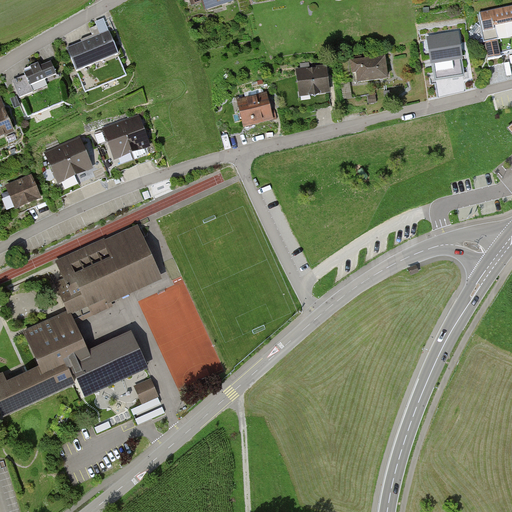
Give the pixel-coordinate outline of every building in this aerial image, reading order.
[(191,0),(195,9),(207,5),(210,13),(240,4),(239,0),(191,0)] [(511,7),(480,14),(478,15),(484,43),(486,43),(489,56),(489,59),(488,59),(489,67),(493,66),(500,65),(504,64),(502,56),(502,53),(511,51),(511,7)] [(94,38),(68,49),(85,90),(101,84),(100,82),(121,74),(114,56),(119,54),(109,32),(101,35),(97,26),(90,29),(94,38)] [(457,35),(429,39),(434,65),(436,77),(436,81),(442,80),(464,77),(461,61),(459,48),(457,35)] [(383,59),(349,62),(352,86),(385,82),(383,59)] [(56,65),(28,76),(34,92),(63,80),(56,65)] [(328,69),(299,73),(302,101),(331,97),(328,69)] [(0,145),(21,136),(3,95),(0,96),(0,145)] [(270,95),(241,102),(248,132),(277,125),(270,95)] [(141,117),(123,124),(135,158),(153,151),(141,117)] [(123,124),(104,131),(116,165),(135,158),(123,124)] [(81,140),(63,147),(78,182),(96,174),(81,140)] [(63,147),(45,155),(60,189),(78,182),(63,147)] [(36,178),(9,189),(20,215),(47,204),(36,178)] [(0,187),(4,196),(10,193),(6,184),(0,187)] [(187,214),(160,227),(174,258),(177,264),(205,252),(187,214)] [(56,285),(69,313),(79,309),(88,305),(92,314),(111,305),(107,296),(158,273),(138,229),(105,244),(104,242),(67,259),(57,263),(66,281),(56,285)] [(417,267),(408,270),(410,275),(419,271),(417,267)] [(72,365),(82,360),(72,339),(62,318),(26,334),(42,369),(7,385),(4,376),(0,377),(0,408),(4,416),(75,384),(71,376),(76,374),(72,365)] [(132,337),(82,360),(72,365),(76,374),(85,393),(145,365),(132,337)] [(151,381),(136,387),(143,404),(154,399),(158,397),(151,381)] [(144,405),(132,410),(134,415),(161,404),(158,398),(144,405)] [(163,408),(136,420),(139,425),(153,419),(165,413),(163,408)] [(109,422),(96,428),(98,433),(111,428),(109,422)]
